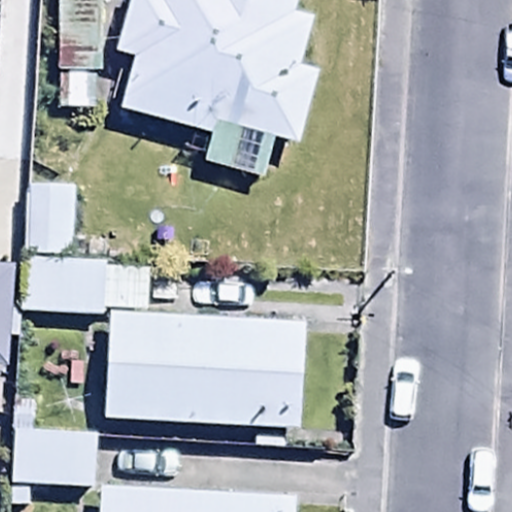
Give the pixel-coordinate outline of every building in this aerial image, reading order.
[(302,0),(138,0),(114,74),(133,79),(119,130),(212,154),(204,182),(265,198),(275,156),(301,163),(320,89),(299,83),(311,34),(295,30),(302,0)] [(23,203),(19,329),(106,332),(106,323),(147,324),(148,282),(73,279),(75,205),(23,203)] [(108,331),(103,439),(301,448),(306,340),(108,331)] [(12,414),(8,511),(34,511),(35,502),(93,504),(95,445),(32,442),(33,415),(12,414)] [(97,502),(96,511),(294,511),(294,509),(97,502)]
